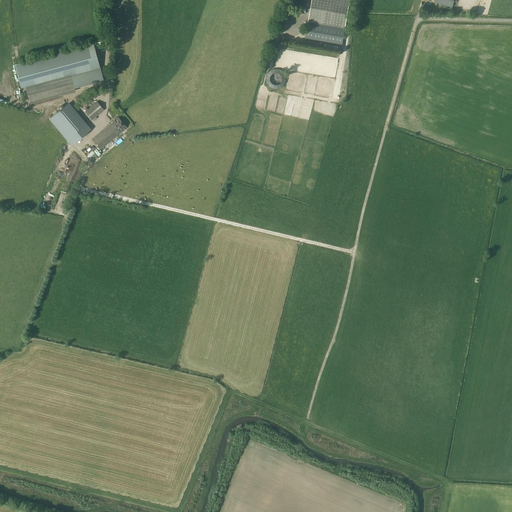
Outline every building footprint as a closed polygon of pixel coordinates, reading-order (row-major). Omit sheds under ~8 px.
[(312,0),(309,22),(345,28),(349,0),(312,0)] [(342,44),(345,29),(308,23),(306,38),(342,44)] [(93,43),(14,65),(21,89),(26,87),(30,100),(103,79),(93,43)] [(85,111),(92,120),(104,109),(97,101),(85,111)] [(73,145),(89,131),(66,104),(50,118),(73,145)] [(92,139),(100,150),(127,127),(118,117),(92,139)] [(84,154),(89,149),(85,145),(81,150),(84,154)]
